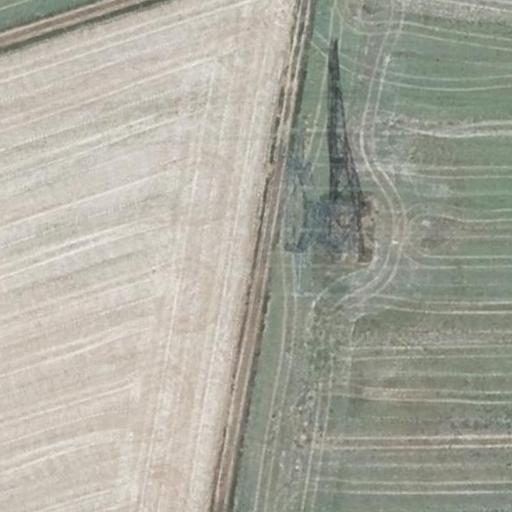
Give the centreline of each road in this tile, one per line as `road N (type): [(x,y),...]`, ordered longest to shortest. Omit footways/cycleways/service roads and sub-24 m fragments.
road 1 (track): [(213,511),(304,0)]
road 2 (track): [(0,38),(119,0)]
